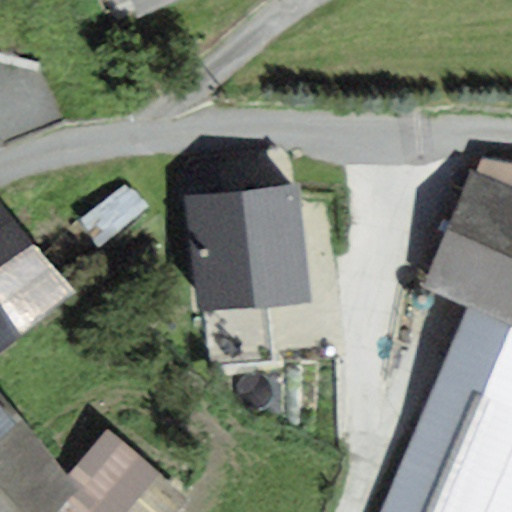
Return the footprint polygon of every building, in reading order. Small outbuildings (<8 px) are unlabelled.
[(511,148),(482,143),(474,162),(511,176),(511,148)] [(460,156),(417,269),(461,286),(511,305),(511,176),(474,162),(460,156)] [(294,178),(182,191),(196,308),(307,296),(294,178)] [(28,298),(64,266),(0,191),(0,299),(5,309),(28,298)] [(511,511),(511,305),(461,286),(374,511),(511,511)] [(0,397),(0,511),(17,511),(67,463),(0,397)]
